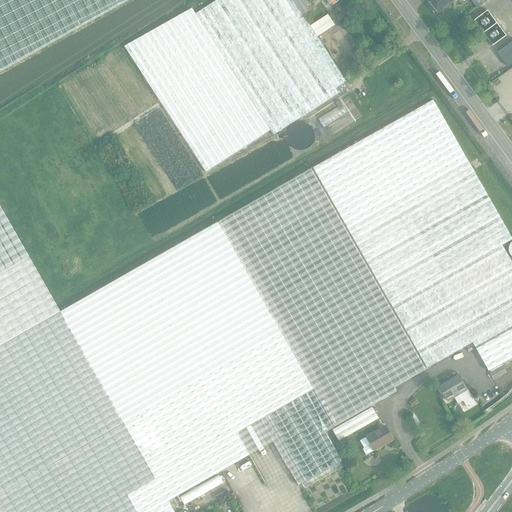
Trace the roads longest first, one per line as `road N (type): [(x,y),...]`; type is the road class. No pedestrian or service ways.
road 1 (tertiary): [(511,155),(395,0)]
road 2 (tertiary): [(372,511),(511,422)]
